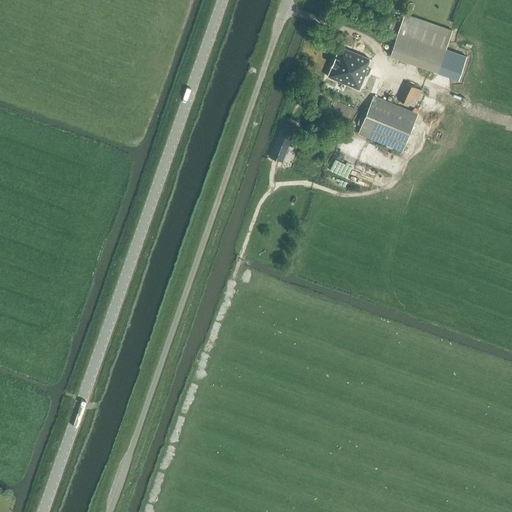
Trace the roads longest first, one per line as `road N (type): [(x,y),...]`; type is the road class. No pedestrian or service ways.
road 1 (tertiary): [(40,511),(223,0)]
road 2 (unclassified): [(108,511),(287,0)]
